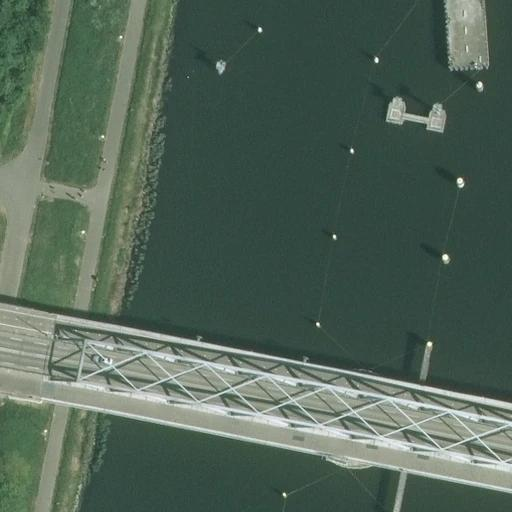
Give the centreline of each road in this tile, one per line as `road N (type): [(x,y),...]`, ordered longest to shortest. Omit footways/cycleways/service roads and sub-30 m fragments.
road 1 (secondary): [(511,452),(0,350)]
road 2 (unclassified): [(63,0),(25,182)]
road 3 (residential): [(25,182),(0,342)]
